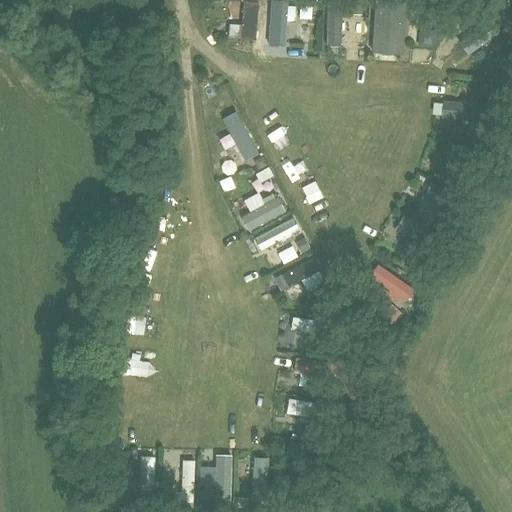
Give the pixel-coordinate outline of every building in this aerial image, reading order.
[(402,0),(378,0),(374,54),(405,56),(410,1),(402,0)] [(258,40),(262,3),(247,2),(244,25),(232,24),(231,37),(258,40)] [(295,43),(295,7),(276,7),(276,43),(295,43)] [(426,8),(424,22),(437,23),(439,9),(426,8)] [(490,86),(489,100),(504,102),(506,88),(490,86)] [(442,102),(442,124),(494,126),(495,103),(442,102)] [(244,121),(233,127),(250,161),(262,155),(244,121)] [(486,129),(483,143),(496,145),(498,131),(486,129)] [(268,168),(255,175),(260,184),(273,177),(268,168)] [(230,179),(219,183),(224,194),(234,190),(230,179)] [(254,213),(245,217),(252,231),(288,215),(274,185),(247,197),(254,213)] [(440,218),(434,229),(447,237),(453,226),(440,218)] [(304,238),(297,242),(303,254),(310,249),(304,238)] [(325,272),(317,256),(273,279),(281,295),(325,272)] [(412,260),(406,270),(420,279),(426,268),(412,260)] [(371,278),(408,304),(417,290),(381,264),(371,278)] [(327,302),(326,314),(338,315),(339,303),(327,302)] [(325,345),(323,356),(335,358),(337,346),(325,345)] [(299,356),(296,371),(305,373),(302,385),(321,389),(324,375),(344,379),(346,364),(299,356)] [(326,387),(324,401),(334,403),(339,403),(340,390),(341,386),(336,386),(326,384),(326,387)] [(293,396),(289,411),(334,422),(338,407),(293,396)] [(314,425),(312,437),(347,442),(348,430),(314,425)] [(145,471),(159,472),(159,455),(145,455),(145,471)] [(187,460),(188,494),(199,494),(198,460),(187,460)] [(154,479),(138,480),(140,505),(156,504),(154,479)] [(270,489),(269,501),(278,502),(279,489),(270,489)] [(233,498),(232,506),(248,507),(248,499),(233,498)]
